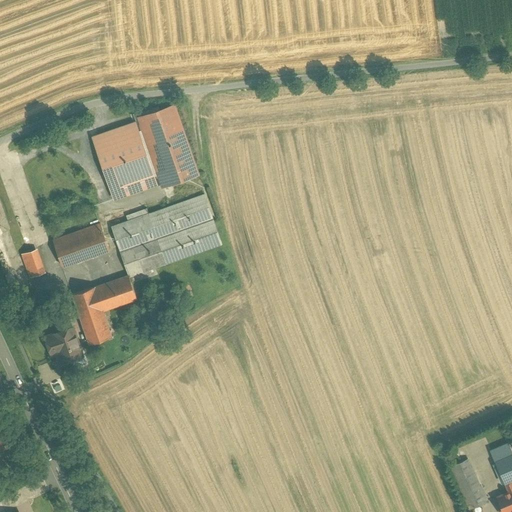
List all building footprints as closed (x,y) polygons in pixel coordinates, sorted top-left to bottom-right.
[(177,105),(137,118),(160,188),(200,176),(177,105)] [(135,122),(91,137),(113,199),(156,184),(135,122)] [(205,195),(111,226),(128,275),(221,245),(205,195)] [(101,225),(54,240),(63,267),(110,251),(101,225)] [(45,272),(38,250),(22,255),(29,277),(45,272)] [(128,275),(73,294),(91,348),(115,340),(106,313),(138,302),(128,275)] [(83,356),(73,326),(55,332),(56,335),(46,339),(52,359),(59,357),(61,363),(83,356)] [(0,452),(11,448),(0,421),(0,420),(0,452)] [(511,453),(495,461),(505,483),(511,480),(511,453)] [(469,458),(450,466),(470,510),(489,501),(469,458)] [(511,511),(511,480),(505,483),(509,492),(497,497),(502,511),(511,511)]
